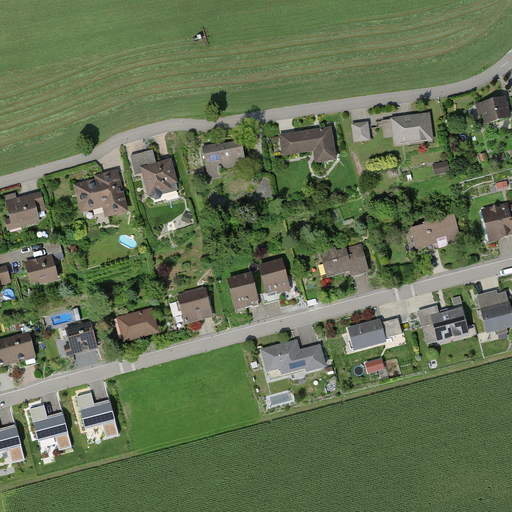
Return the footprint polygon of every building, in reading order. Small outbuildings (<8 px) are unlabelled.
[(504,99),(482,105),(487,124),(509,118),(504,99)] [(429,116),(393,120),(396,145),(410,143),(409,137),(418,136),(418,139),(432,137),(429,116)] [(368,124),(353,126),(355,142),(370,140),(368,124)] [(331,129),(281,136),(284,155),(321,150),(323,161),(335,160),(331,129)] [(242,143),(204,150),(208,171),(246,164),(242,143)] [(171,161),(142,169),(149,195),(152,195),(153,198),(156,200),(160,199),(162,195),(162,192),(165,191),(163,187),(177,183),(171,161)] [(100,182),(77,187),(83,211),(95,208),(94,203),(104,200),(108,215),(126,211),(121,189),(122,189),(118,173),(103,177),(105,183),(100,184),(100,182)] [(41,195),(8,204),(13,224),(20,222),(22,227),(39,222),(36,211),(44,209),(41,195)] [(507,205),(482,211),(490,242),(511,236),(511,224),(508,209),(507,205)] [(425,225),(412,229),(414,240),(420,238),(423,247),(438,244),(439,248),(462,242),(455,215),(424,223),(425,225)] [(59,240),(46,243),(49,256),(62,252),(59,240)] [(329,247),(320,249),(327,276),(351,269),(353,276),(369,271),(363,249),(348,254),(347,251),(337,253),(336,249),(331,251),(329,247)] [(52,258),(27,265),(32,283),(50,278),(49,276),(56,274),(52,258)] [(283,262),(260,267),(267,293),(289,287),(283,262)] [(0,284),(10,282),(6,268),(0,269),(0,284)] [(251,275),(229,281),(236,307),(258,301),(251,275)] [(191,295),(179,298),(186,324),(212,317),(205,291),(197,293),(196,291),(190,293),(191,295)] [(492,293),(478,297),(482,312),(483,312),(489,333),(511,326),(511,319),(505,294),(493,297),(492,293)] [(462,303),(460,297),(453,299),(454,306),(462,303)] [(175,314),(182,312),(179,301),(171,303),(175,314)] [(435,326),(440,342),(468,335),(462,311),(449,315),(448,311),(442,313),(442,316),(440,317),(437,307),(418,312),(423,329),(435,326)] [(124,330),(123,331),(125,341),(157,332),(151,311),(121,320),(124,330)] [(380,321),(350,330),(351,335),(346,336),(350,352),(386,342),(385,339),(403,335),(399,319),(381,324),(380,321)] [(91,324),(66,331),(73,355),(82,352),(82,349),(97,345),(91,324)] [(21,369),(37,364),(29,335),(6,341),(11,362),(18,360),(21,369)] [(4,364),(11,362),(6,341),(0,342),(0,374),(6,372),(4,364)] [(297,342),(263,351),(268,372),(282,368),(283,374),(304,369),(297,342)] [(320,347),(303,351),(308,371),(325,367),(320,347)] [(384,368),(382,361),(367,365),(369,372),(384,368)] [(92,393),(78,397),(87,429),(103,425),(106,439),(120,435),(111,402),(95,407),(92,393)] [(45,406),(31,410),(40,442),(56,438),(59,452),(73,448),(64,415),(48,420),(45,406)] [(0,427),(0,452),(9,450),(12,464),(26,461),(17,428),(1,432),(0,427)]
